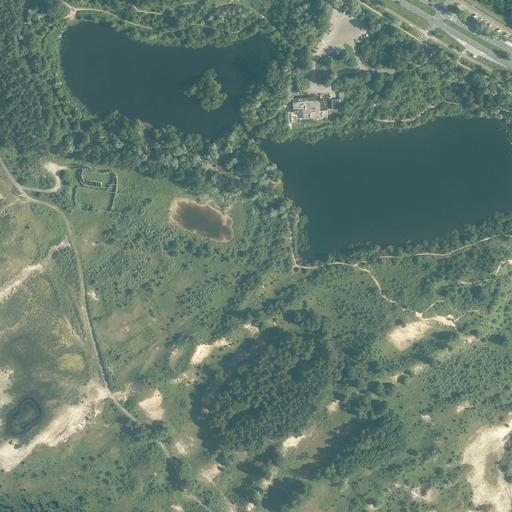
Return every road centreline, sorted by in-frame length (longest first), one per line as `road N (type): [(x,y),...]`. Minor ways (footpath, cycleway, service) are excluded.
road 1 (unknown): [(511,101),(440,75),(434,61),(410,60),(394,31),(346,0)]
road 2 (primary): [(394,0),(511,67)]
